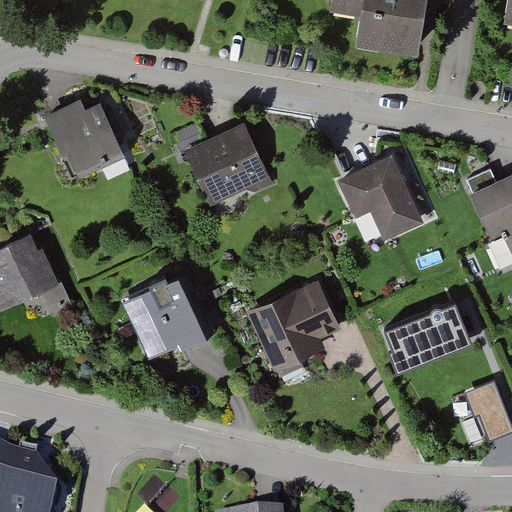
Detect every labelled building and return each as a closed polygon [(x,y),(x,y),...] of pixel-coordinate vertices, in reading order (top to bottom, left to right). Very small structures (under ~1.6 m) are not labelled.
[(328,0),(326,15),(356,20),(352,43),(415,55),(425,0),(328,0)] [(511,0),(503,0),(499,26),(511,28),(511,0)] [(125,152),(103,104),(89,111),(82,96),(44,114),(73,176),(125,152)] [(267,180),(243,122),(186,145),(210,204),(267,180)] [(414,225),(387,159),(338,179),(352,214),(368,208),(381,239),(414,225)] [(511,178),(495,186),(488,167),(463,177),(491,245),(506,239),(511,252),(511,178)] [(31,229),(0,242),(0,251),(1,254),(0,254),(0,314),(37,298),(45,316),(73,304),(62,278),(54,282),(31,229)] [(171,279),(128,297),(152,354),(211,329),(192,282),(176,289),(171,279)] [(335,329),(316,284),(250,312),(274,370),(320,351),(315,338),(335,329)] [(454,302),(386,328),(403,372),(471,345),(454,302)] [(496,413),(477,418),(489,459),(508,454),(496,413)] [(31,452),(0,444),(0,511),(47,511),(54,483),(31,452)]
